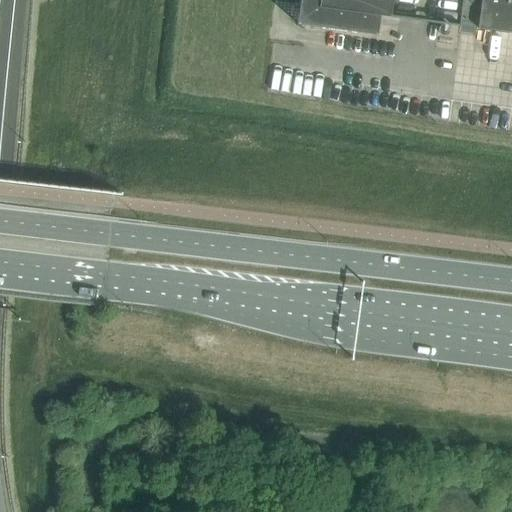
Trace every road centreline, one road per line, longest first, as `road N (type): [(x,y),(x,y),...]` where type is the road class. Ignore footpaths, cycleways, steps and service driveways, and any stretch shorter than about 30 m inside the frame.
road 1 (primary): [(0,269),(511,336)]
road 2 (primary): [(511,282),(0,222)]
